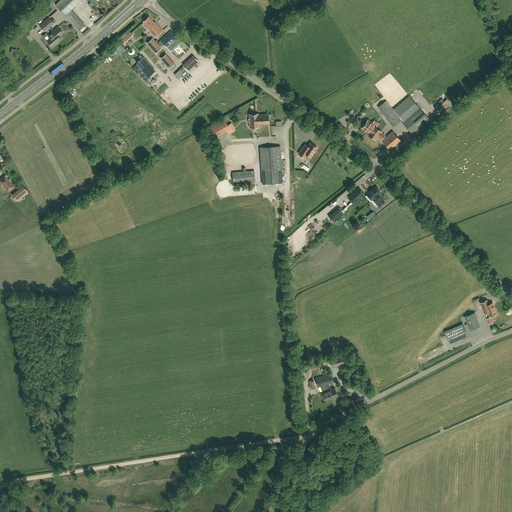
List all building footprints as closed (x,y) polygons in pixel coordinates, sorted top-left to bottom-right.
[(52,0),(65,15),(79,30),(85,24),(71,9),(80,0),(52,0)] [(154,23),(149,16),(143,22),(148,28),(147,29),(154,37),(162,30),(155,22),(154,23)] [(48,18),(39,26),(44,31),(53,23),(48,18)] [(284,32),(296,32),(296,21),(284,21),(284,32)] [(58,27),(48,36),(50,38),(47,40),(52,46),(61,39),(58,36),(62,32),(58,27)] [(161,40),(167,47),(176,39),(170,32),(161,40)] [(152,39),(150,41),(152,44),(150,46),(156,52),(161,48),(152,39)] [(107,56),(110,60),(118,54),(115,49),(107,56)] [(174,64),(166,54),(161,58),(169,68),(174,64)] [(143,57),(137,62),(149,76),(155,71),(143,57)] [(193,57),(184,65),(188,70),(198,62),(193,57)] [(409,96),(393,110),(403,122),(402,123),(411,133),(428,118),(409,96)] [(438,98),(431,106),(435,110),(443,103),(438,98)] [(385,101),(378,107),(393,126),(400,121),(385,101)] [(249,114),(250,127),(258,127),(258,124),(268,123),(268,114),(258,115),(258,114),(249,114)] [(224,118),(208,127),(214,138),(230,129),(224,118)] [(372,124),(373,123),(368,120),(362,128),(368,133),(367,133),(375,139),(378,136),(381,139),(385,135),(381,132),(371,125),(372,123),(372,124)] [(254,130),(233,131),(234,142),(254,141),(254,130)] [(392,131),(382,140),(389,150),(400,140),(392,131)] [(305,144),(302,148),(298,153),(304,157),(306,154),(310,157),(317,148),(310,143),(308,146),(305,144)] [(236,168),(254,167),(253,157),(244,158),(244,154),(253,153),(252,145),(227,147),(228,155),(239,154),(240,159),(235,159),(236,168)] [(279,146),(260,147),(262,184),(281,183),(279,146)] [(245,168),(242,168),(242,172),(232,173),(233,184),(254,182),(253,171),(245,172),(245,168)] [(0,181),(8,191),(14,186),(4,176),(0,179),(0,181)] [(12,195),(13,196),(17,201),(28,192),(22,186),(12,195)] [(369,202),(370,201),(377,195),(380,192),(379,191),(379,190),(377,188),(376,188),(375,187),(370,192),(369,191),(366,194),(366,195),(365,196),(368,200),(368,199),(370,201),(369,201),(369,202)] [(348,198),(353,203),(363,194),(358,188),(348,198)] [(377,195),(370,201),(375,207),(377,205),(379,207),(384,202),(377,195)] [(309,226),(315,234),(318,231),(312,223),(309,226)] [(488,312),(489,316),(496,313),(492,303),(488,305),(487,300),(480,303),(484,313),(488,312)] [(474,312),(464,316),(470,330),(480,326),(474,312)] [(444,332),(450,345),(468,337),(462,324),(444,332)] [(330,359),(332,367),(348,363),(345,355),(330,359)] [(331,374),(323,376),(325,384),(331,398),(337,396),(334,388),(330,389),(329,387),(327,388),(325,384),(333,382),(331,374)] [(323,376),(315,378),(317,384),(320,384),(320,385),(323,391),(323,392),(321,393),(323,400),(326,399),(326,400),(331,398),(325,384),(323,376)]
